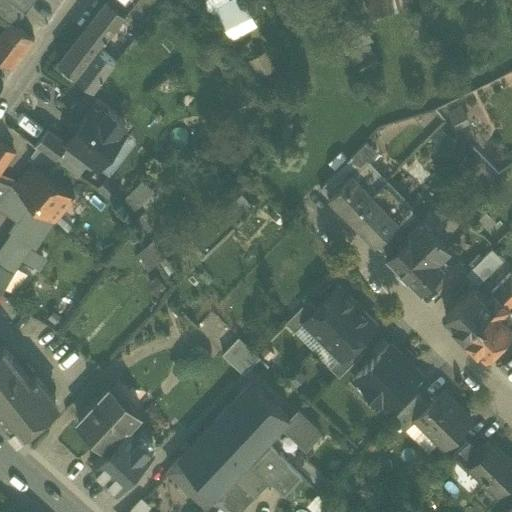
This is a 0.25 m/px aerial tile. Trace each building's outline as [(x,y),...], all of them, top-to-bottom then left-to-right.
[(11,22),(16,25),(26,12),(9,0),(0,0),(0,15),(10,23),(11,22)] [(10,0),(26,12),(34,0),(10,0)] [(67,66),(78,75),(99,47),(127,12),(111,0),(106,0),(90,22),(91,23),(83,33),(82,32),(59,60),(55,65),(63,71),(67,66)] [(111,0),(127,12),(136,0),(111,0)] [(202,0),(201,1),(207,11),(213,7),(225,0),(202,0)] [(225,28),(252,13),(244,0),(225,0),(213,7),(225,28)] [(366,0),(371,16),(416,4),(415,0),(366,0)] [(252,13),(225,28),(232,39),(258,23),(252,13)] [(334,28),(342,42),(368,29),(360,15),(334,28)] [(0,59),(12,68),(34,39),(16,25),(11,22),(10,23),(10,24),(0,36),(0,59)] [(368,29),(342,42),(346,52),(350,51),(369,41),(373,40),(368,29)] [(356,62),(375,52),(369,41),(350,51),(356,62)] [(109,54),(99,47),(78,75),(94,88),(115,60),(116,60),(109,54)] [(266,49),(249,59),(260,76),(277,66),(266,49)] [(375,52),(356,62),(362,74),(381,65),(375,52)] [(271,92),(282,108),(293,101),(283,85),(271,92)] [(470,122),(461,103),(446,110),(456,129),(470,122)] [(91,160),(98,166),(125,131),(121,128),(125,122),(109,110),(105,115),(93,107),(67,142),(91,160)] [(11,126),(3,140),(13,145),(20,131),(11,126)] [(37,143),(38,144),(36,147),(35,146),(26,157),(34,163),(46,173),(57,158),(79,175),(91,160),(67,142),(48,128),(37,143)] [(125,131),(98,166),(110,175),(137,140),(125,131)] [(0,170),(14,150),(0,140),(0,170)] [(321,186),(329,195),(366,159),(367,160),(377,150),(367,140),(321,186)] [(329,195),(349,216),(386,179),(367,160),(366,159),(329,195)] [(51,215),(55,218),(56,217),(59,212),(73,196),(46,173),(34,163),(16,186),(33,200),(51,215)] [(97,187),(111,200),(122,189),(108,176),(97,187)] [(143,177),(128,192),(139,205),(155,190),(143,177)] [(0,200),(11,184),(0,179),(0,200)] [(413,206),(386,179),(349,216),(364,231),(387,208),(399,220),(410,209),(413,206)] [(0,200),(0,206),(20,220),(33,200),(16,186),(11,184),(0,200)] [(12,231),(32,244),(51,215),(33,200),(20,220),(12,231)] [(375,243),(386,254),(410,230),(411,231),(421,221),(420,220),(410,209),(399,220),(387,208),(364,231),(375,243)] [(56,217),(69,230),(73,225),(59,212),(56,217)] [(421,221),(411,231),(410,230),(386,254),(399,267),(397,269),(406,277),(407,275),(421,289),(445,265),(438,258),(449,247),(421,219),(420,220),(421,221)] [(0,260),(0,262),(13,271),(22,258),(30,245),(32,244),(12,231),(0,248),(0,257),(1,258),(0,260)] [(145,245),(157,260),(158,261),(168,252),(156,237),(145,245)] [(47,257),(30,245),(22,258),(39,269),(47,257)] [(136,252),(147,267),(157,260),(145,245),(136,252)] [(486,253),(498,264),(504,258),(492,247),(486,253)] [(466,272),(478,284),(498,264),(486,253),(469,270),(466,272)] [(450,269),(460,278),(466,272),(469,270),(459,260),(450,269)] [(0,290),(1,291),(14,272),(13,271),(0,262),(0,290)] [(432,283),(444,295),(460,278),(450,269),(449,267),(432,283)] [(487,298),(494,306),(511,288),(511,271),(492,290),(494,291),(487,298)] [(167,285),(157,273),(146,281),(156,293),(167,285)] [(305,320),(322,338),(357,303),(339,285),(317,307),(304,319),(305,320)] [(446,314),(466,334),(494,306),(487,298),(474,285),(446,314)] [(511,288),(494,306),(466,334),(486,354),(511,328),(511,323),(511,322),(511,306),(511,307),(511,306),(511,288)] [(286,321),(295,330),(305,320),(304,319),(317,307),(308,298),(286,321)] [(376,322),(357,303),(322,338),(340,355),(341,356),(354,344),(376,322)] [(305,320),(295,330),(313,348),(322,338),(305,320)] [(260,355),(239,334),(223,352),(244,372),(260,355)] [(322,338),(313,348),(330,365),(340,355),(322,338)] [(399,351),(389,341),(355,375),(386,406),(420,372),(410,362),(415,356),(405,346),(399,351)] [(17,423),(24,431),(48,412),(44,407),(56,398),(36,372),(30,377),(4,343),(0,346),(0,411),(12,427),(17,423)] [(330,365),(339,375),(362,352),(354,344),(341,356),(340,355),(330,365)] [(286,378),(295,387),(306,375),(297,366),(286,378)] [(181,455),(219,491),(283,422),(289,416),(290,415),(252,379),(181,455)] [(77,419),(108,447),(129,425),(140,412),(129,402),(127,405),(107,386),(77,419)] [(439,439),(445,445),(472,418),(443,389),(430,402),(416,416),(417,417),(439,439)] [(396,414),(408,426),(417,417),(416,416),(430,402),(419,391),(396,414)] [(291,418),(289,416),(283,422),(306,445),(319,430),(298,410),(291,418)] [(417,417),(408,426),(406,428),(428,450),(439,439),(417,417)] [(118,488),(154,448),(129,425),(108,447),(92,465),(118,488)] [(453,455),(467,469),(469,467),(468,465),(482,451),(470,439),(453,455)] [(484,481),(498,495),(511,480),(511,456),(510,455),(508,456),(492,441),(482,451),(468,465),(469,467),(471,465),(486,479),(484,481)] [(254,461),(237,479),(208,510),(207,508),(202,511),(238,511),(254,495),(254,496),(271,478),(285,492),(286,492),(303,475),(271,443),(254,461)] [(206,504),(219,491),(181,455),(169,468),(206,504)] [(307,503),(315,511),(320,511),(330,503),(319,491),(307,503)] [(141,496),(136,502),(146,510),(151,505),(141,496)] [(366,510),(369,511),(382,511),(387,505),(373,497),(366,510)] [(147,511),(146,510),(136,502),(131,508),(135,511),(147,511)]
